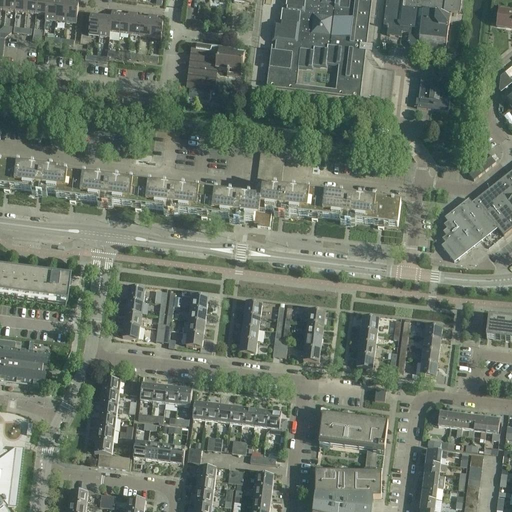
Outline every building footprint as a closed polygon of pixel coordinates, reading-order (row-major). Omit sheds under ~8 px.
[(15,13),(17,0),(6,0),(5,12),(15,13)] [(26,14),(27,0),(17,0),(15,13),(26,14)] [(36,15),(37,0),(27,0),(26,14),(36,15)] [(48,1),(48,0),(37,0),(36,15),(46,17),(48,1)] [(286,0),(285,10),(281,10),(280,25),(274,25),(274,29),(272,42),(276,43),(274,53),(271,53),(268,83),(297,87),(299,70),(312,71),(313,68),(326,69),(326,66),(339,67),(336,92),(361,95),(366,53),(363,52),(364,46),(367,46),(372,0),(286,0)] [(460,14),(461,0),(431,0),(429,2),(420,1),(412,0),(395,0),(396,1),(388,0),(386,0),(383,28),(387,29),(387,34),(386,36),(401,38),(401,36),(402,34),(409,34),(407,44),(412,49),(445,53),(450,14),(443,14),(443,12),(454,13),(460,14)] [(50,2),(48,1),(46,17),(45,21),(61,23),(63,5),(50,3),(50,2)] [(63,5),(61,23),(76,25),(78,7),(70,6),(71,4),(66,3),(65,5),(63,5)] [(511,10),(500,9),(500,6),(499,6),(496,28),(511,29),(511,10)] [(120,35),(122,16),(116,15),(117,12),(112,12),(111,20),(109,34),(110,34),(120,35)] [(130,36),(133,14),(128,14),(128,17),(122,16),(120,35),(130,36)] [(140,38),(142,19),(137,18),(137,15),(133,14),(130,36),(140,38)] [(150,39),(153,17),(148,16),(148,19),(142,19),(140,38),(150,39)] [(99,38),(101,17),(99,17),(99,19),(90,18),(88,36),(99,38)] [(111,20),(104,19),(104,18),(101,17),(99,38),(109,39),(110,34),(109,34),(111,20)] [(153,17),(150,39),(161,40),(163,21),(157,21),(157,17),(153,17)] [(192,28),(204,30),(206,22),(193,20),(192,28)] [(2,29),(8,37),(11,34),(12,29),(4,27),(2,29)] [(40,44),(42,32),(34,31),(32,43),(40,44)] [(58,40),(58,46),(73,48),(74,42),(58,40)] [(244,62),(244,55),(232,53),(233,51),(192,46),(187,90),(189,90),(188,100),(195,101),(195,102),(210,104),(211,93),(215,93),(217,71),(227,72),(227,78),(240,80),(241,62),(244,62)] [(441,81),(443,67),(433,65),(431,80),(421,79),(418,99),(417,110),(448,113),(452,83),(441,81)] [(511,83),(511,82),(509,79),(505,74),(500,77),(499,91),(501,93),(511,83)] [(66,94),(67,84),(30,79),(29,89),(66,94)] [(152,108),(153,97),(116,93),(114,104),(152,108)] [(401,206),(343,198),(280,191),(284,157),(260,154),(255,200),(60,176),(60,173),(0,165),(0,189),(56,196),(55,199),(254,223),(254,226),(258,226),(258,228),(257,228),(257,229),(269,230),(272,213),(398,229),(401,206)] [(478,165),(485,173),(496,164),(491,158),(487,161),(485,159),(478,165)] [(474,182),(485,173),(478,165),(471,170),(473,172),(469,176),(474,182)] [(511,177),(509,174),(496,184),(496,185),(499,188),(511,204),(511,177)] [(511,204),(499,188),(496,185),(496,184),(483,195),(511,231),(511,230),(511,204)] [(497,229),(503,237),(511,231),(483,195),(474,201),(471,198),(464,203),(464,204),(489,236),(497,229)] [(464,204),(464,203),(448,216),(449,216),(474,248),(489,236),(464,204)] [(448,216),(444,219),(447,223),(444,226),(447,230),(443,233),(446,237),(442,240),(445,244),(441,247),(454,264),(474,248),(449,216),(448,216)] [(57,279),(50,278),(51,276),(0,268),(0,294),(66,303),(68,287),(71,287),(71,281),(69,281),(69,278),(58,276),(57,279)] [(128,303),(144,305),(145,292),(129,290),(128,303)] [(183,293),(182,298),(193,300),(191,310),(207,312),(209,300),(203,299),(203,296),(183,293)] [(142,317),(144,305),(128,303),(126,315),(142,317)] [(244,317),(260,319),(262,307),(246,305),(244,317)] [(205,325),(207,312),(191,310),(189,323),(205,325)] [(307,325),(324,327),(325,315),(309,313),(307,325)] [(140,329),(142,317),(126,315),(124,327),(140,329)] [(259,332),(260,319),(244,317),(243,329),(259,332)] [(511,321),(489,319),(486,340),(511,343),(511,321)] [(171,333),(172,320),(167,320),(166,327),(164,327),(164,332),(171,333)] [(361,332),(377,334),(379,322),(363,320),(361,332)] [(204,337),(205,325),(189,323),(188,335),(204,337)] [(322,340),(324,327),(307,325),(306,338),(322,340)] [(139,342),(140,329),(124,327),(123,340),(139,342)] [(425,340),(441,342),(442,330),(426,328),(425,340)] [(257,344),(259,332),(243,329),(241,342),(257,344)] [(162,345),(164,333),(157,332),(156,344),(162,345)] [(169,346),(171,333),(164,332),(164,333),(162,345),(169,346)] [(376,347),(377,334),(361,332),(360,345),(376,347)] [(202,350),(204,337),(188,335),(186,348),(202,350)] [(288,348),(289,335),(284,335),(283,342),(282,342),(281,347),(288,348)] [(320,352),(322,340),(306,338),(304,350),(320,352)] [(439,355),(441,342),(425,340),(423,353),(439,355)] [(0,382),(4,383),(43,388),(45,376),(45,368),(46,368),(47,356),(32,354),(33,344),(29,343),(28,354),(14,352),(15,345),(15,344),(0,342),(0,382)] [(255,356),(257,344),(241,342),(239,354),(255,356)] [(374,359),(376,347),(360,345),(358,357),(374,359)] [(279,360),(281,347),(274,346),(273,359),(279,360)] [(286,361),(288,348),(281,347),(279,360),(286,361)] [(319,365),(320,352),(304,350),(303,362),(319,365)] [(437,367),(439,355),(423,353),(421,365),(437,367)] [(373,371),(374,359),(358,357),(357,369),(373,371)] [(436,379),(437,367),(421,365),(420,377),(421,378),(436,379)] [(102,394),(119,396),(120,383),(104,381),(102,394)] [(153,405),(155,388),(142,386),(140,403),(153,405)] [(165,406),(167,389),(155,388),(153,405),(165,406)] [(178,408),(180,391),(167,389),(165,406),(178,408)] [(180,391),(178,408),(190,409),(192,392),(180,391)] [(384,404),(386,392),(376,391),(374,403),(384,404)] [(117,408),(119,396),(102,394),(101,406),(117,408)] [(205,424),(207,406),(195,405),(193,422),(205,424)] [(116,421),(117,408),(101,406),(99,419),(116,421)] [(218,425),(220,408),(207,406),(205,424),(218,425)] [(230,427),(232,409),(220,408),(218,425),(230,427)] [(242,428),(244,411),(232,409),(230,427),(242,428)] [(255,430),(257,412),(244,411),(242,428),(255,430)] [(267,431),(269,414),(257,412),(255,430),(267,431)] [(279,437),(281,421),(282,415),(269,414),(267,431),(266,435),(279,437)] [(450,430),(452,416),(440,414),(440,415),(438,414),(435,415),(434,416),(433,418),(432,424),(432,426),(434,428),(436,428),(438,429),(450,430)] [(388,424),(323,416),(319,443),(368,449),(385,451),(388,424)] [(462,432),(464,417),(452,416),(450,430),(457,431),(456,438),(461,438),(462,432)] [(474,434),(476,419),(464,417),(462,432),(469,433),(468,439),(473,440),(474,434)] [(114,433),(116,421),(99,419),(98,431),(114,433)] [(485,441),(486,435),(487,420),(476,419),(474,434),(481,434),(480,441),(485,441)] [(487,420),(486,435),(492,436),(492,442),(499,443),(499,437),(498,436),(500,422),(487,420)] [(113,445),(114,433),(98,431),(96,443),(113,445)] [(214,453),(216,441),(209,440),(207,453),(214,453)] [(216,441),(214,453),(221,454),(222,442),(216,441)] [(111,458),(113,445),(96,443),(95,456),(110,458),(111,458)] [(239,456),(240,444),(233,443),(232,456),(239,456)] [(448,451),(448,445),(428,443),(427,448),(448,451)] [(0,477),(19,479),(22,450),(14,449),(8,454),(6,451),(2,450),(2,447),(0,444),(0,477)] [(146,462),(148,445),(135,444),(133,460),(146,462)] [(240,444),(239,456),(246,457),(247,445),(240,444)] [(158,463),(160,447),(148,445),(146,462),(158,463)] [(171,465),(173,449),(160,447),(158,463),(171,465)] [(173,449),(171,465),(183,467),(185,450),(173,449)] [(315,504),(313,504),(311,505),(311,507),(312,509),(314,510),(313,511),(371,511),(373,500),(381,500),(382,475),(376,475),(376,456),(384,457),(385,451),(368,449),(365,475),(316,474),(315,499),(315,504)] [(189,450),(188,457),(201,459),(202,453),(202,452),(189,450)] [(425,465),(440,467),(441,460),(447,461),(447,454),(442,453),(442,454),(427,453),(425,465)] [(110,458),(99,456),(97,468),(122,471),(123,459),(116,458),(111,458),(110,458)] [(200,466),(201,459),(188,457),(187,464),(200,466)] [(476,511),(483,459),(471,457),(464,511),(476,511)] [(262,466),(263,460),(260,459),(251,458),(250,465),(262,466)] [(263,460),(262,466),(275,468),(276,461),(263,460)] [(447,467),(440,467),(425,465),(424,476),(439,478),(440,472),(446,472),(447,467)] [(198,481),(215,483),(216,471),(200,469),(198,481)] [(242,487),(244,474),(230,473),(228,485),(242,487)] [(255,488),(273,490),(274,478),(257,476),(255,488)] [(445,479),(439,478),(424,476),(423,488),(437,490),(443,491),(445,479)] [(15,509),(19,479),(0,477),(0,511),(6,511),(4,509),(6,507),(7,508),(15,509)] [(213,496),(215,483),(198,481),(197,494),(213,496)] [(271,503),(273,490),(255,488),(254,500),(271,503)] [(436,502),(437,490),(423,488),(421,500),(436,502)] [(70,506),(86,508),(88,495),(71,493),(70,506)] [(212,508),(213,496),(197,494),(195,506),(212,508)] [(107,511),(108,498),(101,497),(100,510),(107,511)] [(108,498),(107,511),(113,511),(115,498),(108,498)] [(126,511),(144,511),(145,502),(128,500),(126,511)] [(269,511),(271,503),(254,500),(252,511),(269,511)] [(434,511),(436,502),(421,500),(419,511),(434,511)]
